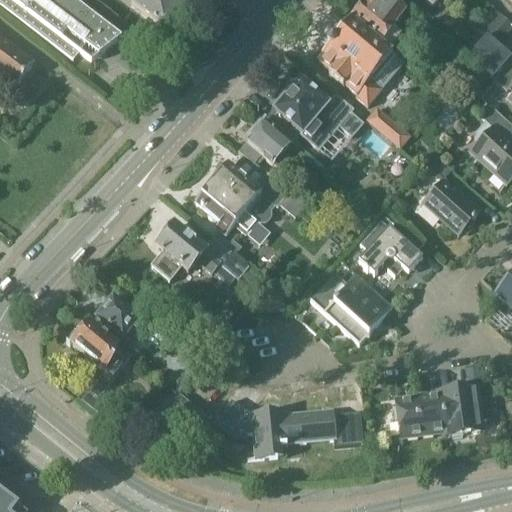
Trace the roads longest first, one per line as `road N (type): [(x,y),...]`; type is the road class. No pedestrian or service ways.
road 1 (tertiary): [(0,327),(23,291),(271,13)]
road 2 (residential): [(478,342),(415,362),(338,372),(287,363)]
road 3 (secondary): [(138,485),(0,375)]
road 4 (secondary): [(0,409),(134,511)]
road 5 (secondary): [(501,490),(456,489),(363,511)]
road 6 (residential): [(478,342),(462,284),(511,229)]
